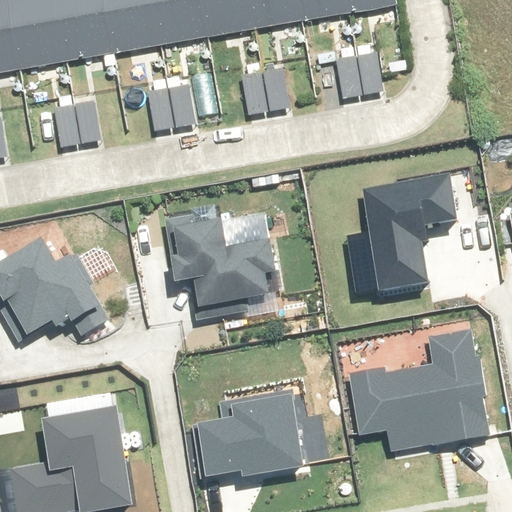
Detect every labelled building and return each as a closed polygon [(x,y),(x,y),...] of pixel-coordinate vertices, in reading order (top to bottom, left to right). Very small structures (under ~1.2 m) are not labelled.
[(0,0),(0,79),(26,75),(13,0),(0,0)] [(13,0),(26,75),(71,67),(59,0),(13,0)] [(59,0),(71,67),(119,59),(108,0),(59,0)] [(157,0),(108,0),(119,59),(166,51),(157,0)] [(157,0),(166,51),(213,43),(205,0),(157,0)] [(205,0),(213,43),(259,35),(252,0),(205,0)] [(252,0),(259,35),(305,27),(300,0),(252,0)] [(300,0),(305,27),(348,19),(347,18),(344,0),(300,0)] [(344,0),(347,18),(392,10),(389,0),(344,0)] [(379,60),(340,67),(346,100),(385,93),(379,60)] [(287,74),(245,81),(251,116),(293,109),(287,74)] [(191,90),(152,97),(158,132),(197,125),(191,90)] [(97,107),(56,114),(62,148),(103,141),(97,107)] [(3,125),(0,125),(0,158),(9,157),(3,125)] [(460,222),(453,181),(367,196),(384,293),(433,284),(423,229),(460,222)] [(226,216),(167,227),(178,290),(200,286),(206,319),(247,311),(246,304),(278,298),(270,251),(233,258),(226,216)] [(43,242),(0,269),(0,295),(28,338),(56,319),(64,331),(79,322),(88,336),(114,319),(79,265),(65,275),(43,242)] [(422,369),(354,380),(364,438),(392,434),(395,454),(492,438),(474,337),(433,344),(437,366),(422,369)] [(205,427),(212,482),(328,466),(322,418),(298,421),(295,398),(235,406),(237,422),(205,427)] [(16,469),(22,511),(128,511),(134,511),(120,413),(46,423),(52,464),(16,469)]
